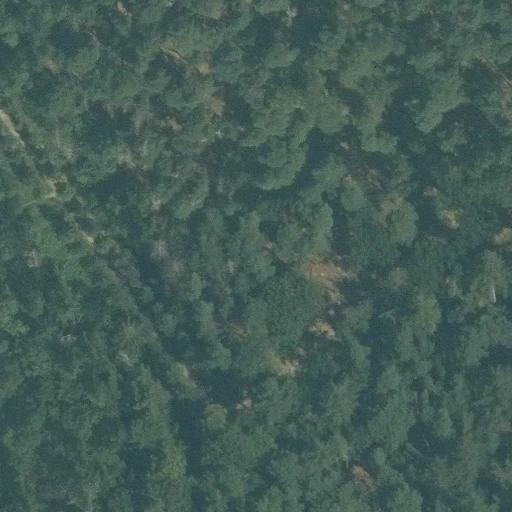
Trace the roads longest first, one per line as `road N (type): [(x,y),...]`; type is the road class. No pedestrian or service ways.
road 1 (track): [(105,511),(511,143)]
road 2 (unknown): [(185,511),(511,219)]
road 3 (track): [(0,125),(213,414)]
